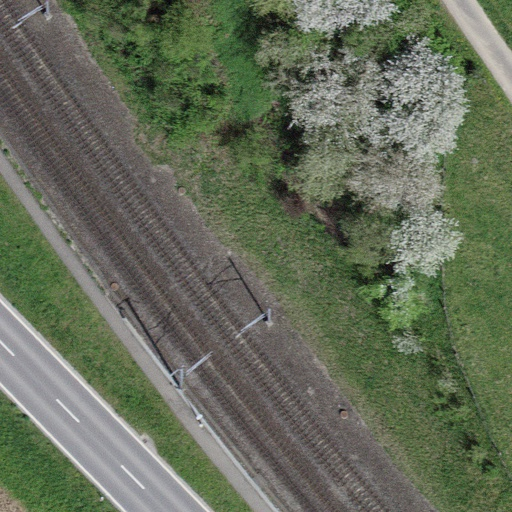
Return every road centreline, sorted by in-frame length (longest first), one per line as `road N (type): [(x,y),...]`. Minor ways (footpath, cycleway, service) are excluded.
road 1 (primary): [(0,343),(165,511)]
road 2 (track): [(511,125),(419,0)]
